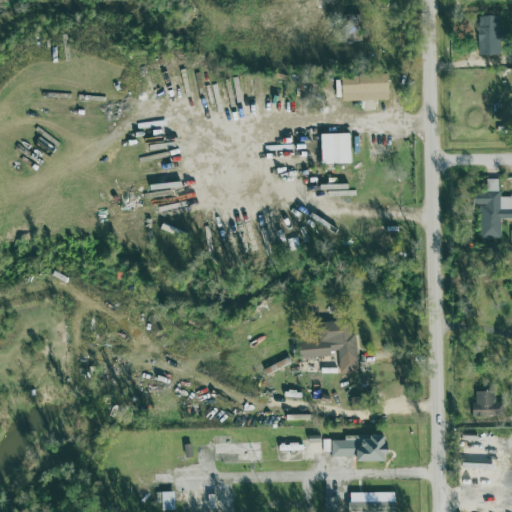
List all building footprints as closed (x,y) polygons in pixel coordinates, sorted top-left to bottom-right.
[(341,14),(342,42),(350,41),(350,37),(356,37),(356,14),(341,14)] [(497,15),(475,16),(476,55),(498,54),(497,15)] [(338,75),(339,101),(385,100),(384,74),(338,75)] [(316,134),(317,164),(347,163),(346,133),(316,134)] [(478,238),(498,238),(498,218),(511,217),(511,208),(511,209),(511,196),(496,196),(496,178),(483,179),(484,192),(471,192),(471,205),(477,205),(478,238)] [(354,372),(350,323),(314,326),(315,341),(294,342),(295,357),(335,355),(337,374),(354,372)] [(501,417),(501,403),(492,403),(491,391),(472,392),(473,402),(469,402),(469,417),(501,417)] [(328,457),(350,457),(350,461),(383,461),(382,443),(380,443),(380,437),(355,437),(355,436),(341,436),(341,441),(328,441),(328,457)] [(171,492),(154,492),(155,510),(172,510),(171,492)] [(345,511),(392,511),(392,492),(345,492),(345,511)] [(337,497),(322,497),(322,511),(337,511),(337,497)]
